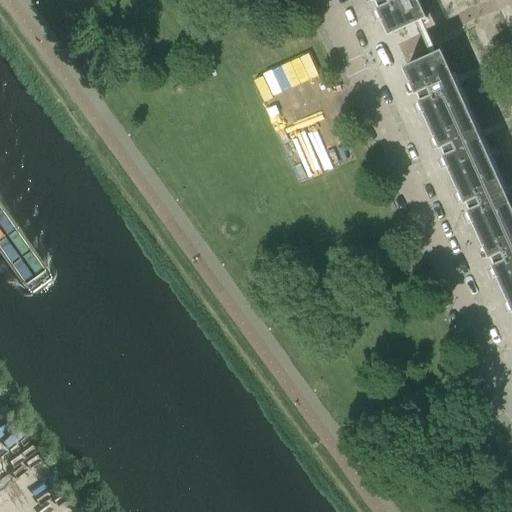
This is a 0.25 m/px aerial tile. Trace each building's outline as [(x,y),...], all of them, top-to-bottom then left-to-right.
[(376,0),(391,33),(426,17),(418,0),(376,0)] [(442,52),(407,68),(432,124),(467,109),(442,52)] [(467,109),(432,124),(457,179),(492,163),(467,109)] [(492,163),(457,179),(482,234),(511,220),(511,207),(511,206),(508,200),(508,198),(492,163)] [(511,220),(482,234),(506,289),(511,286),(511,220)]
